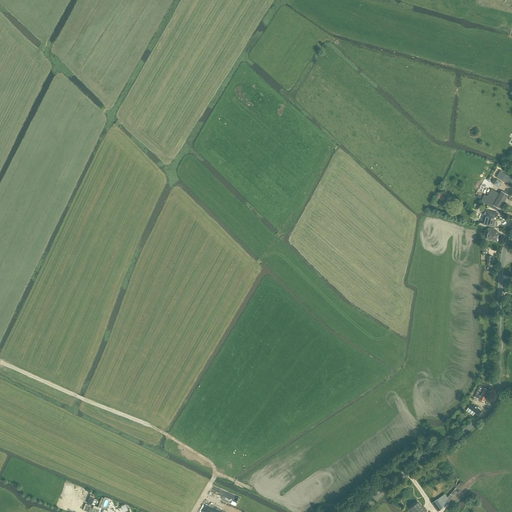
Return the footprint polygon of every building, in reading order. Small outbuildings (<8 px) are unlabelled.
[(503,172),(499,179),(502,181),(508,184),(507,186),(509,187),(510,185),(511,185),(511,186),(511,185),(511,177),(506,174),(503,172)] [(478,194),(476,197),(482,200),(481,202),(498,212),(500,209),(508,196),(508,195),(505,194),(501,191),(500,194),(491,189),(487,196),(487,197),(486,196),(484,195),(484,196),(483,197),(478,194)] [(496,228),(497,224),(495,223),(498,213),(486,210),(482,224),(496,228)] [(497,242),(499,233),(496,232),(496,230),(490,228),(487,239),(497,242)] [(483,403),(484,403),(484,402),(489,391),(479,386),(474,397),(480,400),(480,402),(483,403)] [(477,408),(471,403),(468,407),(479,415),(482,411),(481,411),(482,410),(478,407),(477,408)] [(459,494),(462,491),(460,489),(464,484),(460,482),(447,498),(445,494),(436,500),(432,503),(438,511),(442,508),(442,507),(446,504),(449,501),(456,493),(459,494)] [(94,506),(97,500),(94,499),(94,498),(89,497),(87,503),(94,506)] [(423,509),(422,507),(418,502),(410,509),(411,511),(426,511),(426,510),(425,509),(423,509)]
